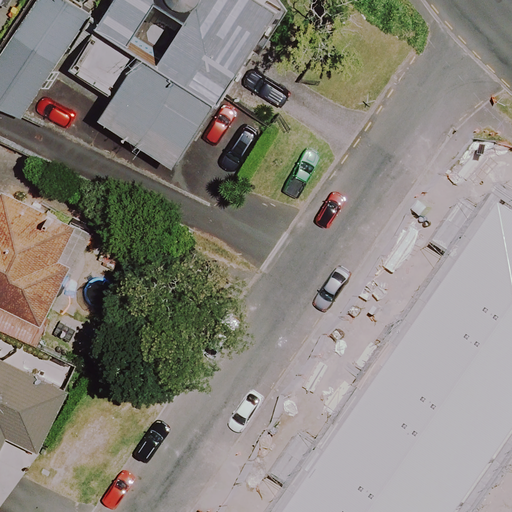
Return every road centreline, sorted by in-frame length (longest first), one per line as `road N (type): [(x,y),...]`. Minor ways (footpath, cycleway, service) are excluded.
road 1 (residential): [(146,511),(501,0)]
road 2 (unknown): [(0,120),(243,242),(305,283)]
